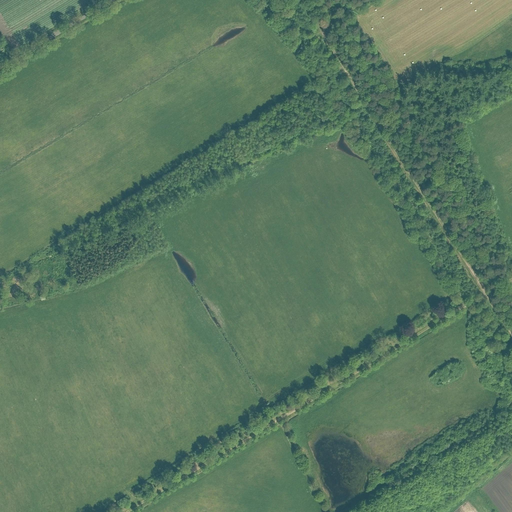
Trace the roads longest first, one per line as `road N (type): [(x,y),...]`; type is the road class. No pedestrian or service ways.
road 1 (track): [(132,507),(511,279)]
road 2 (track): [(301,0),(511,335)]
road 3 (tertiary): [(0,67),(111,0)]
